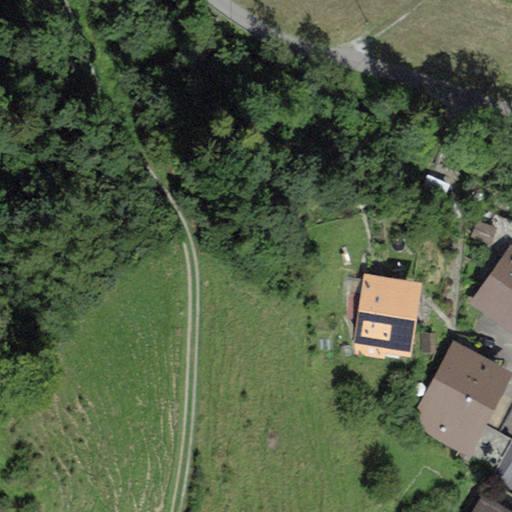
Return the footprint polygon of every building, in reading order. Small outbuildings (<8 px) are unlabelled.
[(445,201),(454,179),(429,168),(420,191),(445,201)] [(355,206),(372,210),(376,194),(359,190),(355,206)] [(465,214),(458,198),(449,202),(456,217),(465,214)] [(465,233),(511,256),(511,259),(483,300),(511,320),(511,221),(495,215),(483,222),(471,220),(465,233)] [(399,353),(409,291),(371,285),(361,354),(373,356),(374,349),(399,353)] [(435,353),(435,333),(421,332),(421,353),(435,353)] [(510,443),(511,439),(477,421),(501,375),(457,351),(420,420),(465,444),(462,450),(460,449),(455,459),(490,482),(495,473),(510,443)] [(511,472),(511,443),(510,443),(495,473),(507,481),(511,472)]
